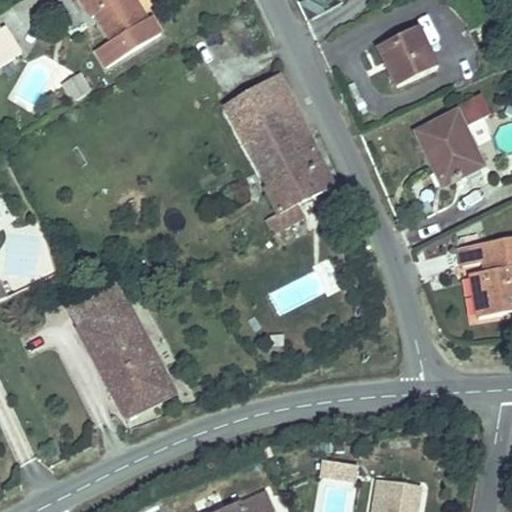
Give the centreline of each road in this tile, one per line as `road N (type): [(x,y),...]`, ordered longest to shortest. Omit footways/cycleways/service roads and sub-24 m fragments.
road 1 (residential): [(433,391),(392,263),(272,0)]
road 2 (tertiary): [(38,511),(221,426),(316,400),(433,391)]
road 3 (residential): [(502,388),(487,511)]
